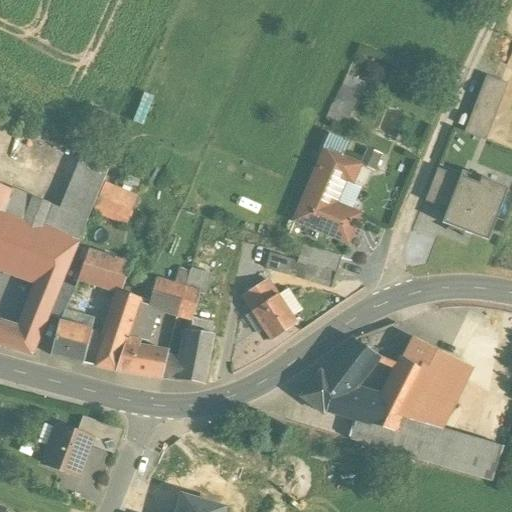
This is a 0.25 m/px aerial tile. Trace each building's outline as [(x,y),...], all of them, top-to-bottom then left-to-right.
[(486,77),(464,134),(480,140),(502,83),(486,77)] [(346,79),(327,120),(343,128),(362,86),(346,79)] [(65,183),(55,207),(87,220),(90,212),(102,183),(112,159),(85,148),(69,185),(65,183)] [(375,170),(382,156),(368,149),(361,163),(375,170)] [(325,151),(295,222),(347,245),(356,224),(331,213),(335,205),(331,203),(341,179),(353,183),(360,166),(325,151)] [(459,178),(437,170),(425,202),(447,211),(459,178)] [(508,190),(462,172),(459,178),(447,211),(442,224),(448,227),(447,230),(446,230),(446,231),(449,231),(454,231),(458,233),(463,238),(464,237),(463,236),(464,233),(487,242),(508,190)] [(139,198),(102,183),(90,212),(125,226),(139,198)] [(0,271),(15,278),(37,286),(36,290),(55,298),(61,283),(78,241),(87,220),(55,207),(0,185),(0,271)] [(340,258),(299,245),(294,261),(335,274),(340,258)] [(89,252),(79,280),(120,293),(131,268),(89,252)] [(330,291),(335,274),(294,261),(268,253),(263,270),(330,291)] [(173,286),(184,289),(188,274),(177,271),(173,286)] [(210,280),(188,274),(184,289),(199,294),(206,296),(210,280)] [(252,313),(277,296),(265,276),(239,293),(252,313)] [(156,279),(148,307),(157,310),(176,315),(184,289),(173,286),(157,281),(157,280),(156,279)] [(75,289),(61,283),(55,298),(48,316),(62,321),(75,289)] [(199,294),(184,289),(176,315),(189,319),(192,320),(199,294)] [(0,346),(32,356),(55,298),(36,290),(19,331),(0,325),(0,346)] [(120,293),(106,335),(96,369),(117,373),(121,355),(127,341),(130,329),(139,305),(140,299),(120,293)] [(277,296),(252,313),(271,341),(296,324),(277,296)] [(148,307),(139,305),(130,329),(127,341),(140,342),(146,344),(157,310),(148,307)] [(188,326),(188,333),(190,333),(204,335),(205,324),(194,321),(192,327),(188,326)] [(91,332),(60,323),(51,357),(83,365),(91,332)] [(106,335),(91,332),(83,365),(96,369),(106,335)] [(190,333),(188,333),(182,364),(170,362),(166,380),(202,386),(212,336),(204,335),(190,333)] [(425,375),(403,418),(442,430),(473,369),(412,338),(402,359),(425,375)] [(146,344),(140,342),(127,341),(121,355),(117,373),(161,381),(167,355),(145,350),(146,344)] [(326,377),(321,373),(302,398),(324,415),(326,413),(343,418),(349,398),(347,397),(378,357),(353,341),(326,377)] [(402,359),(377,406),(364,402),(357,422),(396,433),(401,422),(403,418),(425,375),(402,359)] [(364,402),(349,398),(343,418),(356,422),(357,422),(364,402)] [(121,431),(82,418),(77,433),(91,438),(89,445),(113,453),(121,431)] [(442,430),(403,418),(401,422),(417,429),(412,438),(396,433),(389,453),(490,483),(503,448),(442,430)] [(51,445),(57,427),(58,424),(43,420),(36,441),(51,445)] [(357,422),(356,422),(350,441),(389,453),(396,433),(357,422)] [(417,429),(401,422),(396,433),(412,438),(417,429)] [(77,433),(57,427),(51,445),(44,464),(78,476),(89,445),(91,438),(77,433)] [(178,511),(223,511),(224,510),(182,498),(178,511)]
